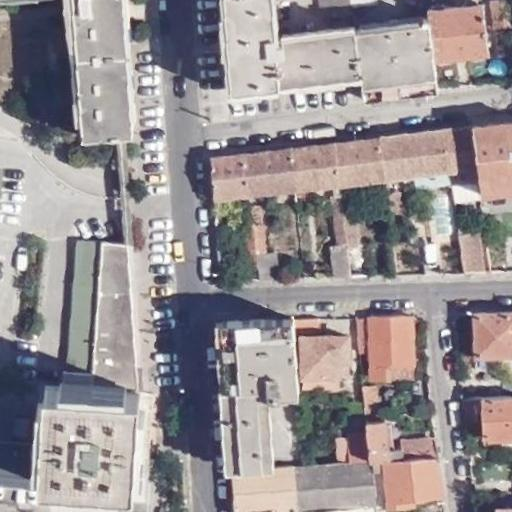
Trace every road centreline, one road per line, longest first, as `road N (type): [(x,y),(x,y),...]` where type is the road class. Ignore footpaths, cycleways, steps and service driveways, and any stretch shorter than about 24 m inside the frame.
road 1 (residential): [(511,99),(178,138)]
road 2 (residential): [(188,299),(429,292)]
road 3 (residential): [(454,511),(429,292)]
road 4 (residential): [(201,511),(188,299)]
road 5 (residential): [(188,299),(178,138)]
road 6 (residential): [(178,138),(169,0)]
